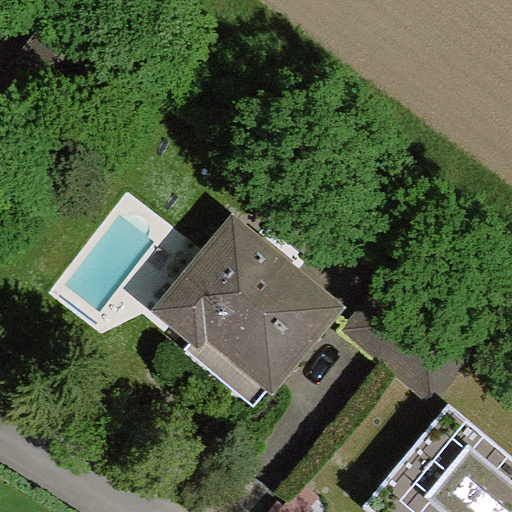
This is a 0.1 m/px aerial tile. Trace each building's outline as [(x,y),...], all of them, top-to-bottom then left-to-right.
[(60,21),(18,70),(60,104),(102,55),(60,21)] [(236,232),(166,316),(199,344),(208,334),(273,389),(336,314),(236,232)] [(393,283),(348,335),(392,369),(434,319),(393,283)] [(476,353),(434,319),(392,369),(432,404),(476,353)] [(511,511),(511,454),(449,404),(363,509),(365,511),(511,511)]
